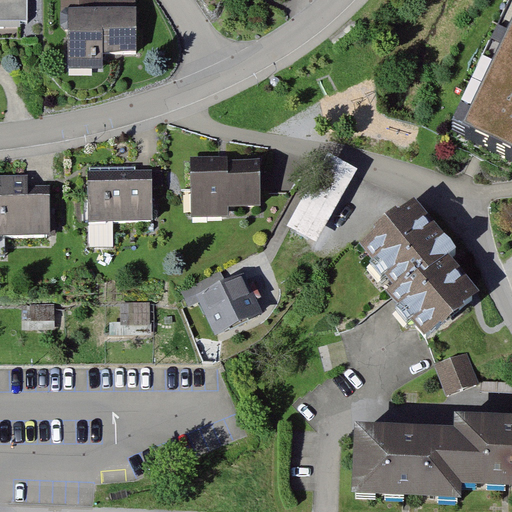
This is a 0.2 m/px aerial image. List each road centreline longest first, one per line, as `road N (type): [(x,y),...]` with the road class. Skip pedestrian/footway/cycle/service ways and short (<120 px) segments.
road 1 (residential): [(475,194),(219,132),(186,112),(178,97)]
road 2 (residential): [(0,138),(178,97)]
road 3 (residential): [(224,78),(337,0)]
road 4 (residential): [(475,194),(511,313)]
